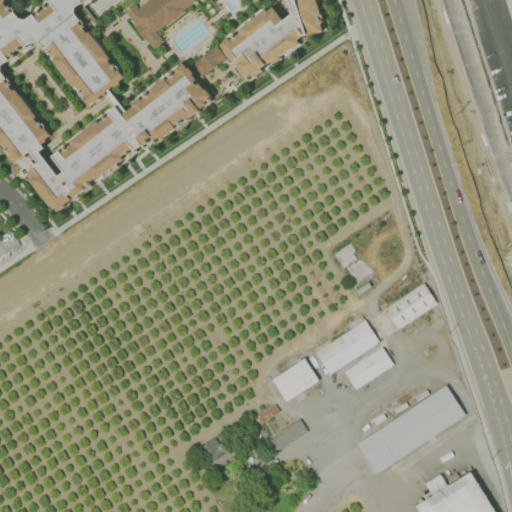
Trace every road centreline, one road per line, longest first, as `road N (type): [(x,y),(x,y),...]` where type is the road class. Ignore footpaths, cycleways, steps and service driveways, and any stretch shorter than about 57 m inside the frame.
road 1 (primary): [(365,0),(511,447)]
road 2 (primary): [(511,345),(395,0)]
